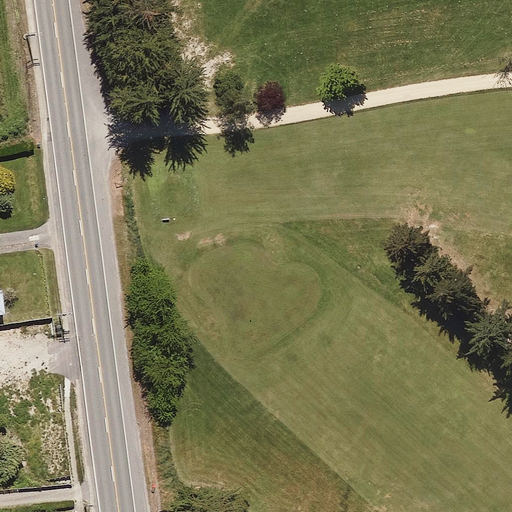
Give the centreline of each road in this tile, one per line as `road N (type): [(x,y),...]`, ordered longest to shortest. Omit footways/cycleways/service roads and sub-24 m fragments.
road 1 (residential): [(72,140),(511,71)]
road 2 (primary): [(72,140),(114,511)]
road 3 (primary): [(53,0),(72,140)]
